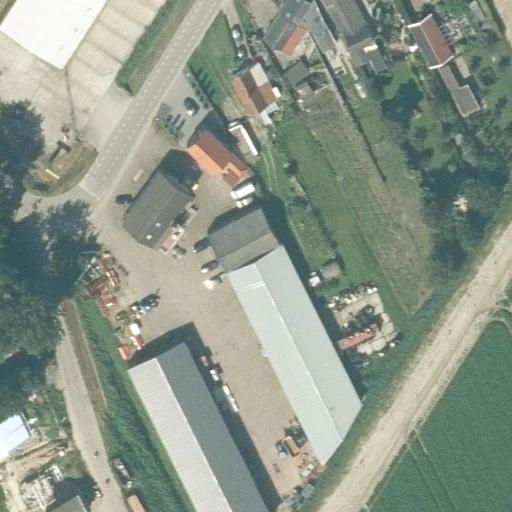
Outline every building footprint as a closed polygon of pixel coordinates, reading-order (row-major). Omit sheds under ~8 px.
[(0,22),(63,64),(104,0),(11,0),(0,17),(0,22)] [(331,64),(344,57),(324,18),(325,15),(316,0),(287,0),(282,8),(309,26),(316,31),(331,64)] [(370,59),(375,71),(389,64),(355,0),(325,0),(328,5),(342,31),(338,33),(355,67),(370,59)] [(292,54),(309,26),(282,8),(264,37),(292,54)] [(430,66),(453,53),(431,12),(408,25),(430,66)] [(291,87),(310,72),(301,60),(282,76),(291,87)] [(239,93),(267,78),(258,62),(231,77),(239,93)] [(250,112),(277,98),(267,78),(239,93),(250,112)] [(303,99),(314,94),(308,81),(297,87),(303,99)] [(481,112),(496,105),(486,83),(472,90),(481,112)] [(248,163),(260,156),(241,122),(229,129),(248,163)] [(250,167),(221,138),(206,124),(187,143),(214,169),(225,158),(242,175),(250,167)] [(161,168),(144,191),(124,217),(158,243),(159,242),(167,248),(183,226),(175,220),(178,217),(174,213),(191,190),(161,168)] [(323,458),(361,401),(262,204),(210,232),(323,458)] [(432,242),(452,230),(445,217),(425,229),(432,242)] [(19,348),(0,311),(0,343),(6,355),(19,348)] [(264,500),(184,337),(129,364),(202,511),(279,511),(272,497),(264,500)] [(0,415),(0,447),(30,433),(16,408),(0,415)] [(59,465),(21,485),(33,508),(48,500),(53,511),(82,511),(90,508),(78,485),(70,489),(59,465)]
